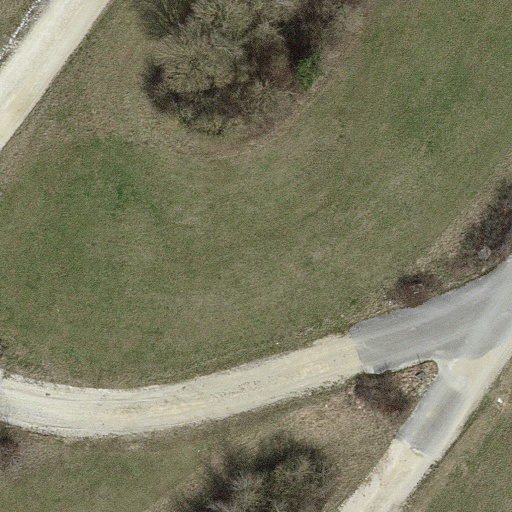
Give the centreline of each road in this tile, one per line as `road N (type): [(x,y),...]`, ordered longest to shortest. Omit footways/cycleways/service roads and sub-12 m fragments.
road 1 (track): [(0,402),(24,415),(110,428),(232,406),(511,305)]
road 2 (track): [(511,313),(457,411),(380,511)]
road 3 (track): [(0,105),(73,0)]
